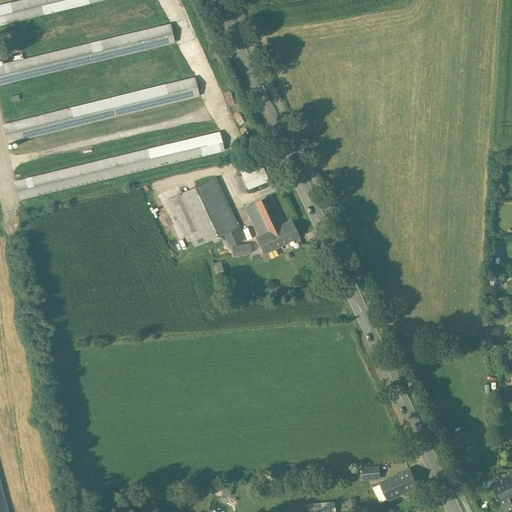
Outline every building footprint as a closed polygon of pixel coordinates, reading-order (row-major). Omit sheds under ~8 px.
[(0,24),(99,0),(16,0),(0,4),(0,24)] [(0,84),(174,42),(169,23),(0,64),(0,84)] [(198,95),(193,77),(4,124),(8,142),(198,95)] [(223,150),(219,132),(16,181),(20,199),(223,150)] [(261,160),(241,168),(249,188),(269,179),(261,160)] [(245,239),(216,176),(182,192),(202,235),(205,241),(223,233),(229,246),(231,245),(245,239)] [(190,240),(202,235),(182,192),(167,199),(187,242),(190,240)] [(279,225),(265,196),(254,201),(268,231),(279,225)] [(268,231),(254,201),(244,206),(257,235),(268,231)] [(299,237),(291,220),(279,225),(287,242),(299,237)] [(279,225),(268,231),(276,248),(287,242),(279,225)] [(268,231),(257,235),(254,237),(262,254),(276,248),(268,231)] [(202,235),(190,240),(194,247),(205,241),(202,235)] [(250,243),(231,245),(233,255),(251,252),(250,243)] [(221,268),(214,269),(216,278),(223,276),(221,268)] [(388,498),(415,485),(406,465),(379,478),(388,498)] [(511,476),(511,475),(494,484),(500,498),(501,498),(508,495),(511,492),(511,476)] [(508,495),(501,498),(500,498),(497,499),(500,507),(511,502),(508,495)] [(307,511),(340,509),(339,498),(306,500),(307,511)] [(511,503),(511,502),(500,507),(502,511),(508,511),(511,510),(511,503)]
